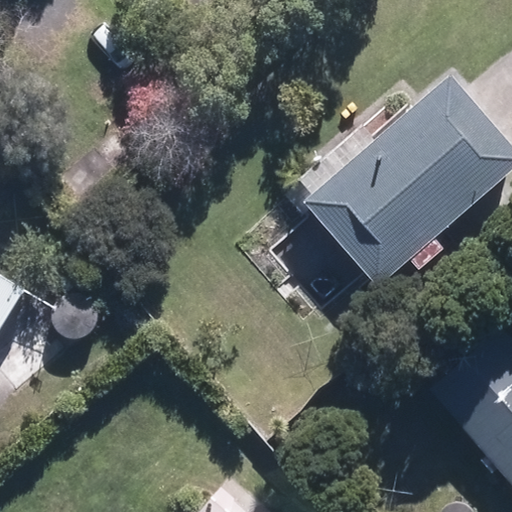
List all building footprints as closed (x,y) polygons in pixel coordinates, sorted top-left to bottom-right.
[(157,62),(123,94),(153,124),(186,92),(157,62)] [(511,183),(511,124),(469,73),(393,140),(377,123),(315,177),(329,194),(321,201),(394,285),(425,257),(434,269),(460,248),(451,236),(511,183)] [(80,248),(56,269),(76,291),(100,270),(80,248)] [(0,349),(38,288),(0,264),(0,349)] [(132,329),(152,313),(132,289),(112,307),(132,329)] [(46,316),(0,354),(0,362),(25,391),(74,349),(46,316)] [(511,328),(442,388),(511,470),(511,328)]
